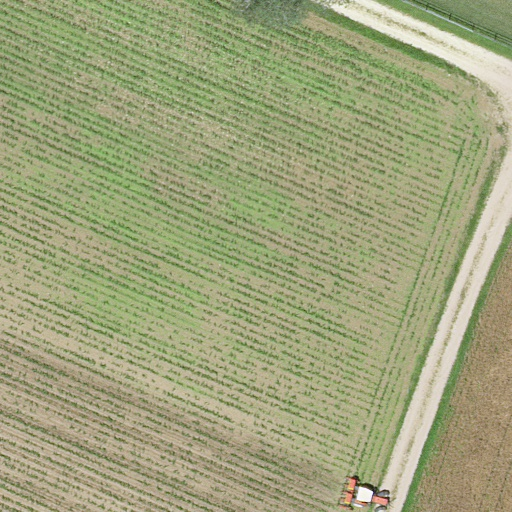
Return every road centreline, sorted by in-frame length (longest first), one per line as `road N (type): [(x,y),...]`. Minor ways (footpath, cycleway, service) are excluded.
road 1 (track): [(511,182),(393,511)]
road 2 (track): [(334,0),(511,82)]
